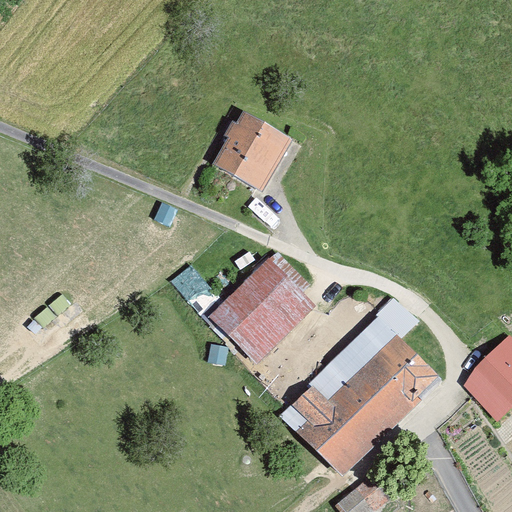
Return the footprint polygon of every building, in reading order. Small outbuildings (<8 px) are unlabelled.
[(296,139),(245,112),(215,168),(266,196),(296,139)] [(311,300),(267,257),(210,316),(255,359),(311,300)] [(195,264),(173,280),(200,316),(222,299),(195,264)] [(437,371),(382,316),(284,412),(340,468),(437,371)] [(511,410),(511,338),(464,386),(500,422),(511,410)] [(382,511),(400,493),(377,470),(338,508),(341,511),(382,511)]
